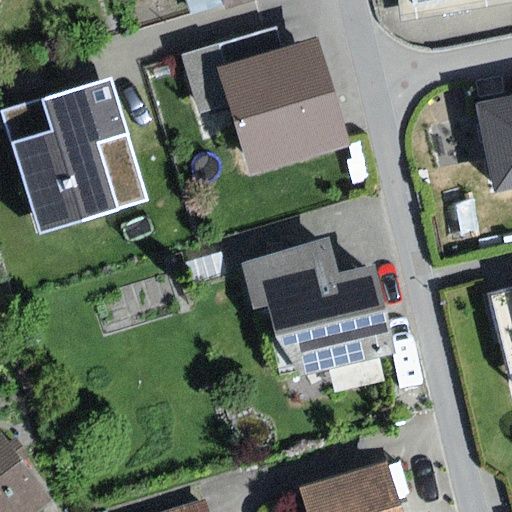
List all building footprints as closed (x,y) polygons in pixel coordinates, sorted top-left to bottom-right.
[(224,0),(227,9),(258,0),(224,0)] [(511,0),(401,0),(406,24),(511,4),(511,0)] [(216,46),(224,74),(286,55),(278,27),(216,46)] [(224,74),(216,46),(185,55),(202,113),(233,104),(224,74)] [(286,55),(224,74),(233,104),(255,179),(353,150),(322,46),(286,55)] [(114,82),(5,115),(43,237),(151,204),(114,82)] [(511,100),(481,107),(499,197),(511,193),(511,100)] [(328,246),(242,263),(252,315),(269,311),(283,377),(396,354),(379,273),(335,282),(328,246)] [(511,290),(492,295),(511,383),(511,290)] [(1,428),(0,428),(0,511),(53,511),(58,509),(1,428)] [(406,511),(392,464),(304,491),(310,511),(406,511)]
